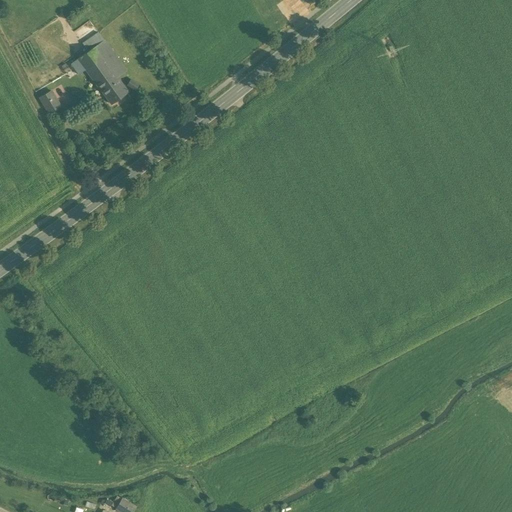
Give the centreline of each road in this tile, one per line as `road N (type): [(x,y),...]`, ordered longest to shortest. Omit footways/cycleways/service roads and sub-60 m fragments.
road 1 (secondary): [(353,0),(0,270)]
road 2 (track): [(0,32),(93,202)]
